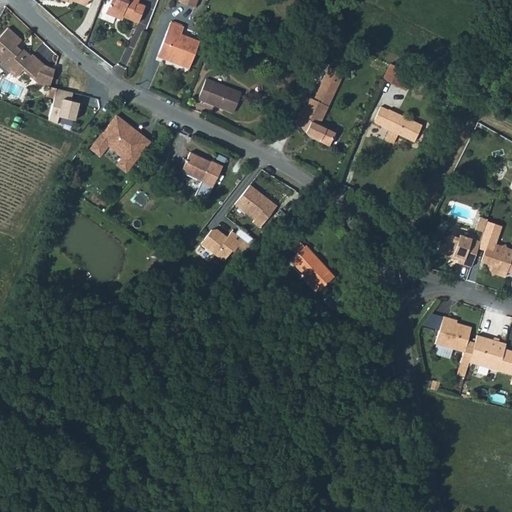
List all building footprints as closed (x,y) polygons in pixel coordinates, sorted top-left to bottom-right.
[(110,0),(107,7),(118,11),(139,20),(145,4),(138,1),(138,0),(110,0)] [(171,21),(167,31),(198,43),(198,41),(180,34),(184,26),(171,21)] [(54,69),(44,65),(32,54),(30,56),(17,44),(21,40),(8,28),(0,36),(0,59),(2,62),(0,63),(16,77),(23,70),(38,83),(49,86),(54,69)] [(187,67),(198,43),(167,31),(158,51),(178,59),(176,63),(187,67)] [(176,63),(178,59),(158,51),(157,55),(176,63)] [(390,63),(382,81),(398,88),(406,71),(390,63)] [(330,65),(326,74),(341,81),(345,72),(330,65)] [(341,81),(326,74),(321,85),(335,92),(341,81)] [(241,93),(205,79),(198,99),(233,112),(241,93)] [(321,123),(335,92),(321,85),(315,97),(310,95),(299,119),(307,130),(322,137),(321,140),(331,144),(337,131),(321,123)] [(56,88),(49,86),(46,96),(54,98),(56,88)] [(72,92),(56,88),(54,98),(48,120),(57,124),(59,118),(76,122),(81,103),(71,101),(72,92)] [(389,111),(381,107),(374,122),(383,126),(382,127),(386,129),(383,138),(391,142),(395,133),(415,142),(423,125),(389,109),(389,111)] [(115,116),(89,149),(99,156),(107,146),(122,157),(132,164),(149,142),(115,116)] [(204,181),(204,182),(215,188),(226,165),(215,160),(215,161),(194,151),(190,159),(184,171),(204,181)] [(132,164),(122,157),(116,165),(125,173),(132,164)] [(187,158),(181,170),(184,171),(190,159),(187,158)] [(277,205),(249,185),(235,205),(255,220),(253,222),(260,227),(277,205)] [(476,230),(483,232),(486,222),(487,219),(480,217),(476,230)] [(485,249),(481,261),(487,263),(487,265),(492,275),(495,273),(505,276),(506,272),(511,273),(511,255),(511,253),(511,250),(506,248),(504,245),(496,245),(502,226),(486,222),(483,232),(478,246),(485,249)] [(243,240),(232,231),(227,237),(217,229),(212,230),(201,244),(224,261),(232,250),(234,252),(243,240)] [(478,246),(479,241),(459,235),(458,237),(450,235),(447,236),(445,243),(442,243),(439,253),(452,258),(453,255),(458,257),(457,263),(471,267),(478,246)] [(301,254),(296,259),(325,291),(340,276),(312,244),(310,245),(305,240),(297,248),(301,254)] [(248,290),(266,271),(254,260),(236,279),(248,290)] [(443,316),(435,343),(463,352),(467,340),(471,327),(455,323),(453,324),(450,323),(452,319),(443,316)] [(506,343),(476,335),(474,342),(468,362),(511,374),(511,350),(504,348),(506,343)] [(474,342),(467,340),(463,352),(457,375),(464,377),(468,362),(474,342)]
